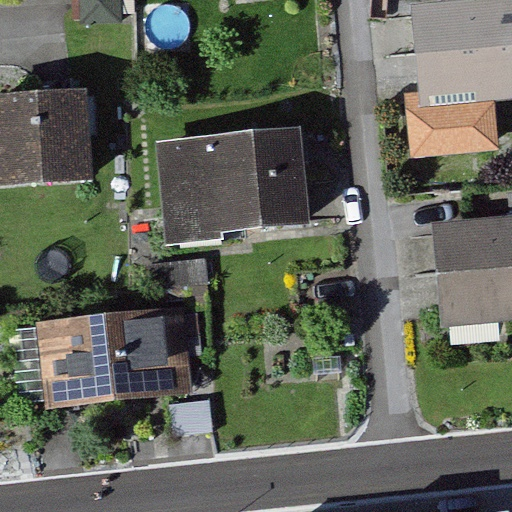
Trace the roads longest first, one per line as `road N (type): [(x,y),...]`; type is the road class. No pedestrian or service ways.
road 1 (residential): [(511,456),(33,511)]
road 2 (unknown): [(394,469),(343,0)]
